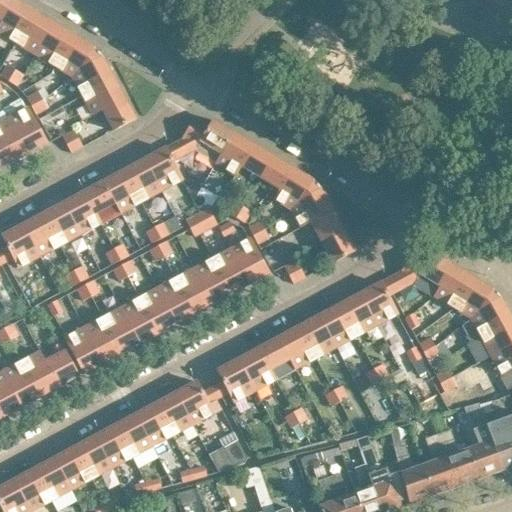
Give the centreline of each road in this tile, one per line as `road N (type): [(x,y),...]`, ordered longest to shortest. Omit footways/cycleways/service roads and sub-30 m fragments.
road 1 (unclassified): [(0,464),(365,265),(404,208)]
road 2 (residential): [(404,208),(191,80)]
road 3 (unclassified): [(191,80),(152,133),(0,214)]
road 4 (residential): [(191,80),(59,0)]
